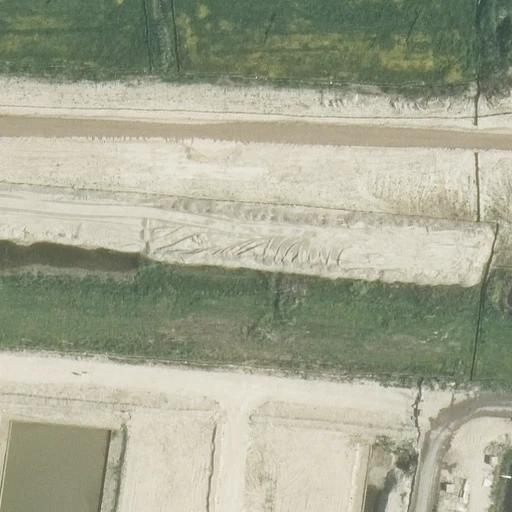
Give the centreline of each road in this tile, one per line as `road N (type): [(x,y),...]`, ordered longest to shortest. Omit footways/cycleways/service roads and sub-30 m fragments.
road 1 (residential): [(0,128),(511,141)]
road 2 (tertiary): [(239,395),(0,373)]
road 3 (tertiary): [(440,409),(239,395)]
